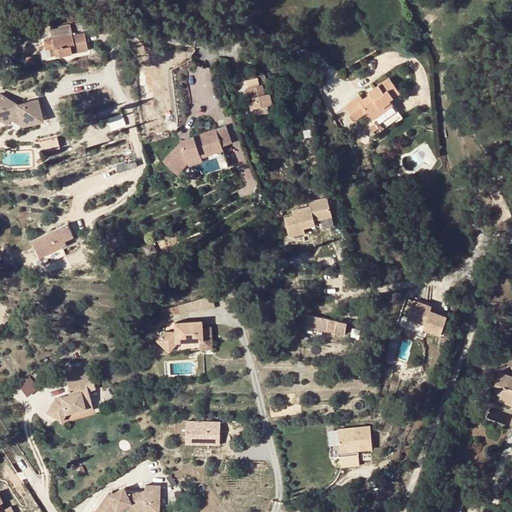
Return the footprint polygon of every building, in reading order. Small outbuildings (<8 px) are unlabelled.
[(60,37),(44,39),(46,50),(52,49),(53,56),(75,53),(71,34),(69,35),(69,34),(59,35),(60,37)] [(372,95),(371,94),(364,99),(361,95),(346,106),(356,120),(367,111),(373,119),(393,104),(390,100),(400,92),(389,77),(374,88),(377,92),(372,95)] [(263,83),(247,87),(254,115),(274,111),(270,92),(265,93),(263,83)] [(0,91),(0,98),(9,114),(11,117),(23,123),(40,119),(42,116),(37,96),(17,101),(0,91)] [(9,114),(0,98),(0,110),(2,111),(0,114),(0,118),(8,122),(11,117),(9,114)] [(393,104),(373,119),(376,123),(371,126),(374,131),(379,127),(381,130),(401,115),(394,105),(393,104)] [(96,124),(81,128),(83,136),(98,132),(96,124)] [(179,142),(164,159),(176,169),(187,155),(189,154),(200,150),(222,141),(215,124),(188,135),(189,138),(181,141),(179,142)] [(223,145),(222,141),(200,150),(202,153),(223,145)] [(200,150),(189,154),(190,157),(192,161),(203,157),(202,153),(200,150)] [(178,171),(190,157),(189,154),(187,155),(176,169),(178,171)] [(331,216),(326,197),(308,202),(309,206),(291,211),(292,215),(284,218),(288,236),(304,232),(303,228),(314,225),(313,220),(331,216)] [(73,236),(66,222),(31,239),(38,256),(60,246),(65,244),(63,240),(73,236)] [(60,246),(38,256),(42,264),(64,254),(60,246)] [(433,306),(415,300),(409,319),(427,324),(426,328),(443,334),(449,316),(432,310),(433,306)] [(327,332),(329,321),(309,317),(306,330),(326,333),(327,332)] [(502,328),(511,331),(511,327),(511,325),(497,320),(496,325),(502,328)] [(337,323),(329,321),(327,332),(326,333),(335,335),(337,323)] [(186,327),(186,323),(173,324),(173,332),(163,333),(154,342),(166,353),(176,343),(196,342),(200,341),(199,330),(198,322),(191,323),(191,326),(186,327)] [(347,325),(337,323),(335,335),(345,337),(347,325)] [(502,328),(496,325),(493,332),(499,334),(502,328)] [(495,347),(504,350),(511,331),(502,328),(499,334),(497,340),(495,347)] [(210,350),(208,329),(199,330),(200,341),(196,342),(197,351),(210,350)] [(501,395),(511,398),(511,375),(500,371),(493,392),(501,395)] [(20,385),(29,396),(40,387),(31,376),(20,385)] [(85,403),(92,401),(89,389),(93,388),(90,377),(69,383),(71,393),(63,395),(64,400),(60,401),(59,396),(55,397),(47,412),(62,421),(67,412),(75,410),(86,407),(85,403)] [(511,404),(511,398),(501,395),(499,400),(511,404)] [(86,407),(75,410),(76,414),(94,409),(92,401),(85,403),(86,407)] [(187,420),(187,445),(222,445),(222,420),(187,420)] [(371,428),(338,430),(339,452),(373,450),(371,428)] [(123,487),(112,492),(109,495),(107,493),(94,511),(95,511),(114,511),(115,510),(130,502),(133,508),(144,508),(144,503),(158,503),(159,485),(143,485),(143,491),(125,491),(123,487)] [(444,490),(440,509),(453,511),(456,502),(462,503),(463,493),(444,490)] [(0,511),(13,511),(10,506),(4,510),(1,511),(0,510),(0,504),(1,503),(3,502),(0,496),(0,511)]
